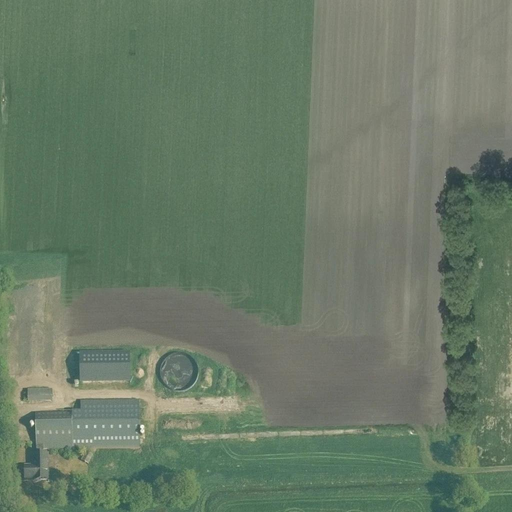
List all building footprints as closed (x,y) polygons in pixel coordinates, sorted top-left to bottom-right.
[(79,354),(80,385),(129,385),(129,354),(79,354)] [(174,371),(171,386),(192,389),(196,365),(185,363),(184,373),(174,371)] [(56,390),(30,390),(30,401),(56,402),(56,390)] [(44,453),(73,452),(140,450),(139,402),(81,403),(81,415),(72,415),(36,416),(37,458),(33,458),(33,469),(25,470),(26,483),(34,483),(34,485),(49,485),(49,458),(44,458),(44,453)] [(86,453),(82,461),(89,464),(92,457),(86,453)]
